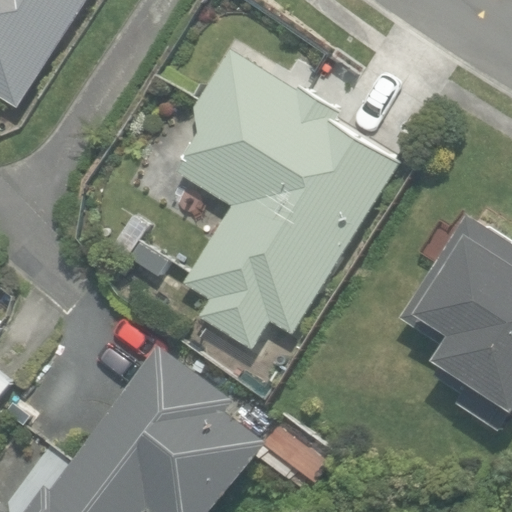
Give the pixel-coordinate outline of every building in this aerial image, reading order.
[(0,0),(0,95),(19,108),(90,0),(0,0)] [(214,314),(258,340),(275,312),(297,325),(398,157),(333,118),(341,105),(309,87),(302,98),(236,58),(205,111),(218,119),(188,169),(245,203),(198,281),(224,296),(214,314)] [(464,400),(506,427),(511,417),(511,237),(472,212),(405,314),(458,348),(441,374),(469,393),(464,400)] [(163,275),(171,262),(143,244),(135,258),(163,275)] [(0,408),(19,386),(0,370),(0,340),(10,329),(0,320),(0,408)] [(241,400),(162,344),(59,489),(52,484),(31,511),(225,511),(278,438),(236,408),(241,400)]
